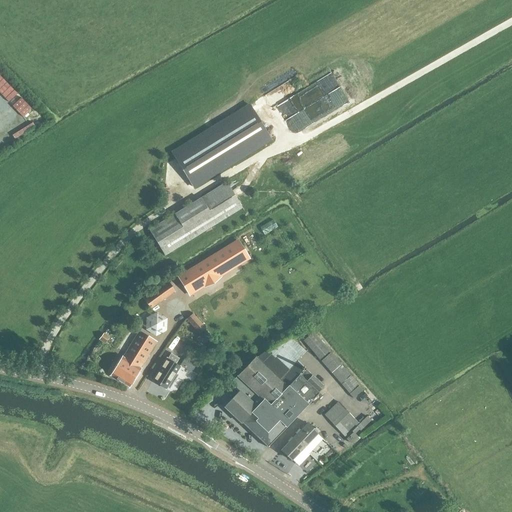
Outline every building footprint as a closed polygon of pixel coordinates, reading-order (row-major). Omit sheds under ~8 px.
[(194,188),(271,140),(250,105),(172,153),(194,188)] [(171,254),(248,207),(250,210),(284,189),(262,154),(228,174),(232,181),(155,228),(171,254)] [(238,241),(179,278),(190,295),(204,286),(205,287),(220,277),(220,276),(249,258),(238,241)] [(205,327),(242,293),(230,280),(187,319),(200,334),(206,328),(205,327)] [(143,299),(151,311),(176,293),(168,282),(143,299)] [(112,376),(129,387),(156,342),(139,332),(112,376)] [(323,357),(329,352),(313,333),(304,341),(311,349),(314,347),(323,357)] [(269,353),(260,362),(255,357),(230,384),(239,392),(225,407),(242,423),(268,448),(310,403),(312,402),(314,404),(324,394),(319,390),(323,386),(298,362),(307,352),(292,338),(269,353)] [(341,384),(351,376),(331,353),(321,361),(341,384)] [(166,389),(180,367),(167,359),(153,381),(166,389)] [(192,372),(195,366),(185,359),(181,365),(192,372)] [(325,416),(337,428),(347,439),(351,443),(354,440),(357,437),(354,434),(359,430),(356,427),(359,424),(347,410),(339,402),(325,416)] [(292,461),(310,442),(315,447),(323,439),(318,434),(307,423),(281,451),(292,461)]
